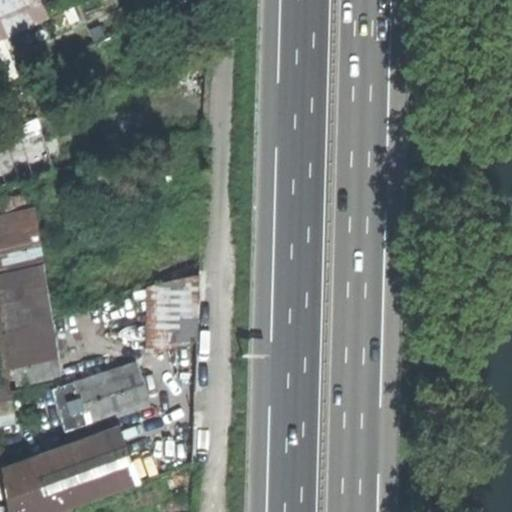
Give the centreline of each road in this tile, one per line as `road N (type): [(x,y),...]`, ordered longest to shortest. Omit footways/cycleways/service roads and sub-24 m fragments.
road 1 (trunk): [(307,0),(293,511)]
road 2 (trunk): [(351,511),(365,0)]
road 3 (track): [(444,0),(431,511)]
road 4 (unclassified): [(225,0),(212,511)]
